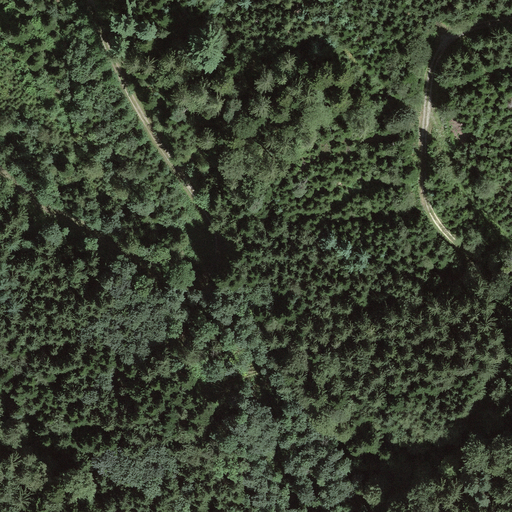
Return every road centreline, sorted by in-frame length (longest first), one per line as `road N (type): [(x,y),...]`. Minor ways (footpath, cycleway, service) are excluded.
road 1 (track): [(0,169),(172,284),(200,284),(218,264),(219,238),(121,80),(88,0)]
road 2 (track): [(511,20),(459,33),(433,53),(425,105),(428,206),(501,309),(504,348),(485,413)]
road 3 (track): [(425,105),(459,182),(511,242)]
road 4 (track): [(0,405),(101,511)]
